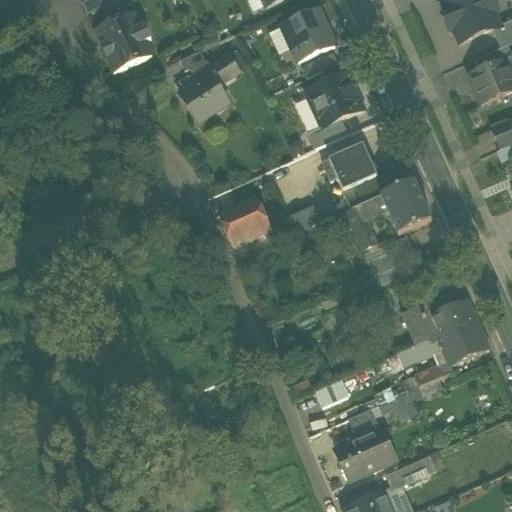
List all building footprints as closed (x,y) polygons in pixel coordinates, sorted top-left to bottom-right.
[(74,29),(72,0),(58,0),(59,29),(74,29)] [(106,9),(101,0),(79,0),(88,17),(106,9)] [(101,0),(106,9),(115,5),(112,0),(101,0)] [(266,12),(260,0),(245,0),(253,18),(266,12)] [(260,0),(266,12),(292,0),(260,0)] [(443,18),(443,20),(448,32),(449,33),(453,32),(459,47),(492,33),(500,30),(499,29),(493,15),(497,13),(491,0),(442,0),(440,1),(446,17),(443,18)] [(318,15),(282,31),(292,54),(299,68),(335,51),(318,15)] [(139,33),(133,18),(95,35),(114,78),(152,60),(145,45),(151,43),(145,30),(139,33)] [(511,24),(499,29),(500,30),(492,33),(500,53),(501,53),(508,50),(511,48),(511,24)] [(279,60),(292,54),(282,31),(269,37),(279,60)] [(475,64),(479,75),(505,64),(506,66),(511,62),(511,59),(508,50),(501,53),(475,64)] [(178,66),(183,77),(189,74),(202,68),(197,57),(178,66)] [(333,58),(301,73),(306,83),(338,69),(333,58)] [(195,83),(199,88),(211,80),(215,87),(223,81),(226,86),(240,77),(229,60),(212,71),(195,83)] [(468,80),(481,109),(511,96),(511,80),(506,66),(505,64),(479,75),(468,80)] [(202,68),(189,74),(195,83),(212,71),(207,65),(202,68)] [(347,78),(306,97),(308,104),(322,133),(322,134),(341,125),(364,115),(358,102),(356,101),(352,94),(353,91),(347,78)] [(180,101),(198,129),(229,108),(218,91),(215,87),(211,80),(199,88),(180,101)] [(215,87),(218,91),(226,86),(223,81),(215,87)] [(308,104),(295,110),(309,139),(322,133),(308,104)] [(511,123),(491,133),(500,154),(511,149),(511,123)] [(309,139),(308,139),(315,155),(349,141),(341,125),(322,134),(322,133),(309,139)] [(511,162),(511,149),(500,154),(496,156),(501,167),(510,163),(511,162)] [(325,186),(331,199),(341,195),(373,180),(360,150),(320,168),(327,186),(325,186)] [(350,214),(350,216),(415,187),(403,166),(373,180),(341,195),(350,214)] [(343,219),(359,255),(361,254),(368,250),(375,247),(365,224),(380,217),(378,212),(383,210),(396,239),(431,223),(415,187),(350,216),(343,219)] [(220,219),(235,252),(264,239),(270,236),(255,204),(220,219)] [(285,225),(292,241),(321,229),(313,212),(285,225)] [(264,239),(269,252),(291,242),(285,229),(270,236),(264,239)] [(303,244),(307,254),(326,245),(321,235),(303,244)] [(369,270),(374,282),(417,264),(407,241),(384,251),(389,262),(369,270)] [(377,251),(375,247),(368,250),(361,254),(369,270),(389,262),(384,251),(383,248),(377,251)] [(425,276),(434,296),(455,287),(446,267),(425,276)] [(414,281),(423,301),(434,296),(425,276),(414,281)] [(430,351),(438,348),(479,330),(480,330),(468,305),(435,320),(429,308),(402,320),(416,352),(428,347),(430,351)] [(490,354),(479,330),(438,348),(441,354),(449,372),(490,354)] [(399,359),(405,371),(433,358),(441,354),(438,348),(430,351),(428,347),(416,352),(399,359)] [(452,378),(449,372),(441,354),(433,358),(438,370),(437,370),(443,382),(452,378)] [(437,370),(415,380),(420,392),(439,384),(443,382),(437,370)] [(408,398),(420,392),(415,380),(408,383),(409,385),(404,388),(408,398)] [(342,384),(316,397),(323,414),(350,401),(342,384)] [(420,392),(408,398),(412,407),(443,393),(439,384),(420,392)] [(374,398),(379,410),(391,405),(395,403),(390,392),(374,398)] [(395,403),(391,405),(395,414),(400,428),(418,421),(412,407),(408,398),(395,403)] [(375,423),(395,414),(391,405),(379,410),(371,413),(375,423)] [(348,424),(357,446),(381,436),(375,423),(371,413),(348,424)] [(49,450),(64,444),(58,429),(53,419),(39,425),(49,450)] [(66,426),(58,429),(64,444),(73,440),(66,426)] [(335,456),(348,484),(364,477),(365,479),(395,467),(381,436),(357,446),(335,456)] [(386,480),(392,494),(402,489),(411,486),(436,473),(430,461),(386,480)] [(392,494),(386,496),(392,511),(411,511),(402,489),(392,494)] [(345,511),(392,511),(386,496),(385,495),(345,511)]
